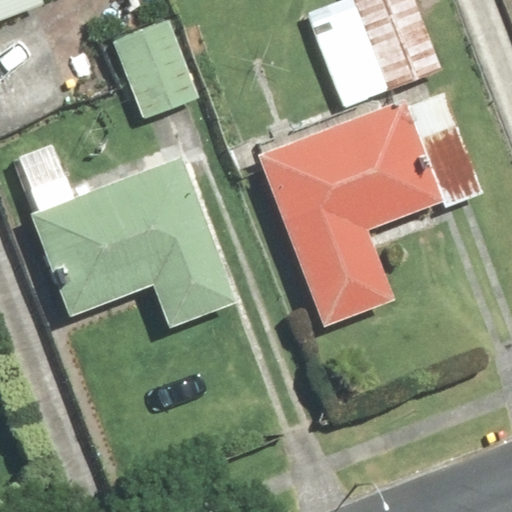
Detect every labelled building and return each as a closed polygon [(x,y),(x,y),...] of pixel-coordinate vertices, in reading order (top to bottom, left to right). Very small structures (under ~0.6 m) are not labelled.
[(0,0),(0,23),(32,11),(27,0),(0,0)] [(404,0),(337,0),(297,16),(334,112),(433,74),(404,0)] [(157,22),(102,43),(133,123),(188,101),(157,22)] [(435,95),(396,110),(434,213),(474,199),(435,95)] [(391,105),(242,160),(307,333),(380,307),(354,238),(430,210),(391,105)] [(60,177),(18,192),(27,216),(18,219),(57,325),(140,294),(156,337),(224,311),(169,163),(68,200),(60,177)]
